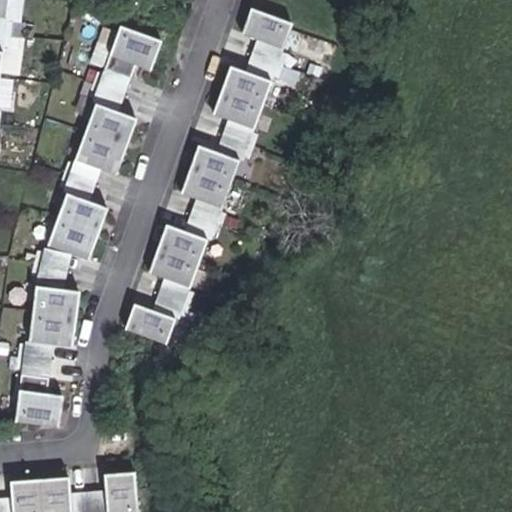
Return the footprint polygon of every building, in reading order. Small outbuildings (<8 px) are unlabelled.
[(0,0),(0,16),(12,18),(14,0),(0,0)] [(0,48),(7,50),(12,18),(0,16),(0,48)] [(287,56),(296,32),(256,17),(248,41),(265,48),(287,56)] [(151,73),(162,46),(126,32),(110,75),(130,83),(136,68),(151,73)] [(287,56),(265,48),(254,77),(276,85),(287,56)] [(258,134),(276,85),(254,77),(237,70),(218,119),(233,124),(256,133),(258,134)] [(110,75),(99,101),(120,109),(130,83),(110,75)] [(116,173),(139,116),(120,109),(99,101),(77,158),(80,159),(101,167),(116,173)] [(256,133),(233,124),(223,154),(245,162),(256,133)] [(227,211),(245,162),(223,154),(205,147),(187,196),(202,201),(225,210),(227,211)] [(80,159),(66,192),(69,193),(88,201),(101,167),(80,159)] [(87,261),(108,208),(88,201),(69,193),(48,246),(70,254),(87,261)] [(225,210),(202,201),(191,230),(214,239),(225,210)] [(196,288),(214,239),(191,230),(174,224),(156,273),(171,278),(193,287),(196,288)] [(33,287),(57,289),(70,254),(48,246),(33,287)] [(193,287),(171,278),(158,312),(181,320),(193,287)] [(72,346),(75,290),(57,289),(33,287),(30,344),(51,345),(72,346)] [(172,345),(181,320),(158,312),(142,306),(133,330),(172,345)] [(30,344),(27,344),(24,378),(46,379),(48,379),(51,345),(30,344)] [(59,424),(60,395),(45,394),(46,379),(24,378),(22,422),(59,424)] [(138,511),(135,474),(106,477),(107,495),(108,511),(138,511)] [(74,511),(73,497),(72,479),(12,484),(14,502),(14,511),(74,511)] [(108,511),(107,495),(73,497),(74,511),(108,511)] [(0,502),(0,511),(14,511),(14,502),(0,502)]
